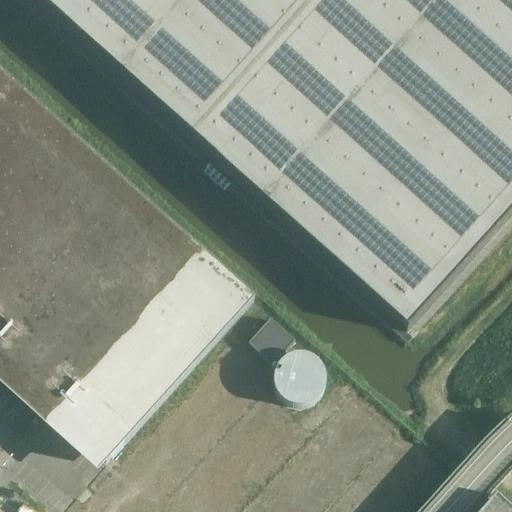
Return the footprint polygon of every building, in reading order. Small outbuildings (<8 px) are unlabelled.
[(33,0),(192,143),(319,0),(33,0)] [(511,216),(511,0),(319,0),(192,143),(406,335),(511,216)] [(0,75),(0,362),(111,462),(253,303),(0,75)] [(270,323),(250,345),(273,366),(293,344),(270,323)] [(485,511),(507,511),(495,501),(485,511)]
